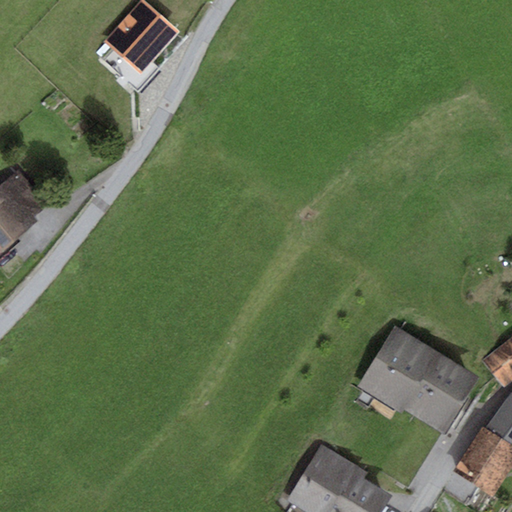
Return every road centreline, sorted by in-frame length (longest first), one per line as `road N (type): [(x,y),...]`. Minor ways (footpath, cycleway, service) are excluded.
road 1 (residential): [(0,326),(64,256),(159,121),(226,0)]
road 2 (residential): [(419,511),(466,435),(511,385)]
